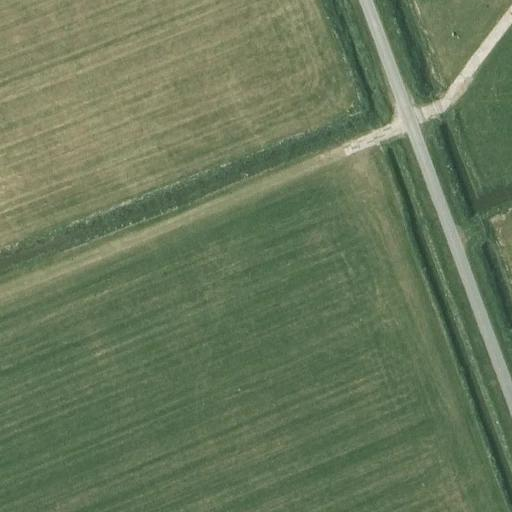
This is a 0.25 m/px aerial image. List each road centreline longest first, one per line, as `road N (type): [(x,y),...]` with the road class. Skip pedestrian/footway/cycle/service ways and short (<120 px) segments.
road 1 (track): [(410,126),(0,293)]
road 2 (unclassified): [(511,377),(364,0)]
